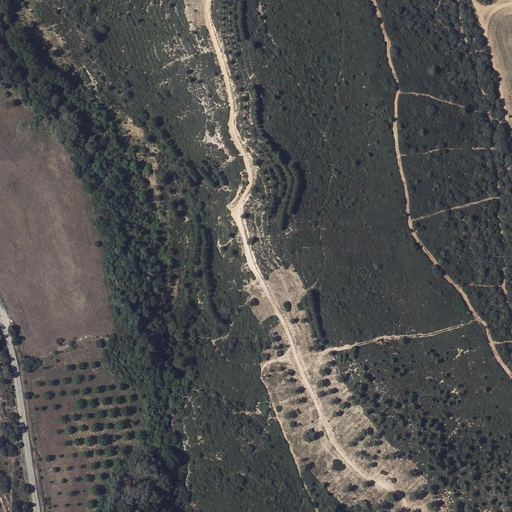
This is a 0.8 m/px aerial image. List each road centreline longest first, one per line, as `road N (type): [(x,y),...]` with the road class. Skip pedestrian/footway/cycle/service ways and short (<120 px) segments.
road 1 (track): [(209,0),(246,164),(240,222),(252,261),(329,432),(406,511)]
road 2 (tertiary): [(0,318),(36,511)]
road 3 (track): [(511,2),(483,22),(511,140)]
